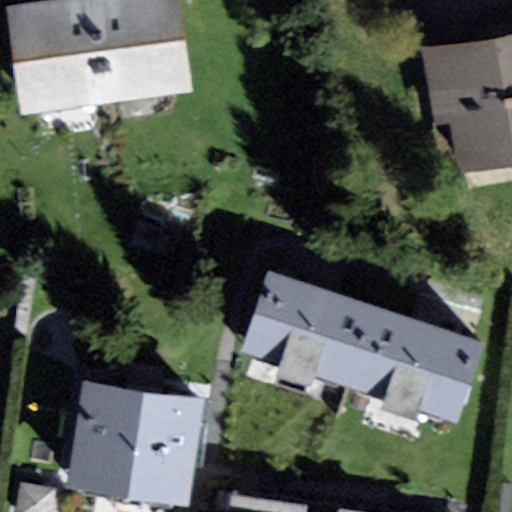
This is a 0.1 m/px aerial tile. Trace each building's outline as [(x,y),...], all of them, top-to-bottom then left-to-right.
[(21,116),(106,105),(92,0),(46,0),(6,5),(21,116)] [(92,0),(106,105),(192,93),(179,0),(92,0)] [(511,32),(419,50),(436,146),(451,143),(457,176),(511,166),(511,32)] [(375,308),(267,272),(240,354),(279,366),(276,376),(311,388),(314,378),(348,389),(375,308)] [(483,344),(375,308),(348,389),(384,401),(381,409),(416,421),(419,413),(456,425),(483,344)] [(203,403),(82,383),(65,488),(186,507),(203,403)] [(306,511),(308,505),(229,494),(226,511),(306,511)]
